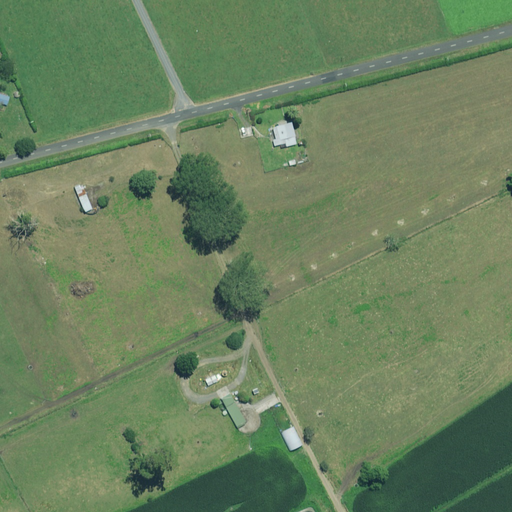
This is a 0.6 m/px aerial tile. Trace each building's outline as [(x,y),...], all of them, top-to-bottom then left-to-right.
[(9,97),(0,94),(0,103),(7,105),(9,97)] [(277,123),(278,126),(272,128),(275,139),(272,140),(274,146),(280,144),(281,148),(296,144),(294,136),(290,125),(289,120),(277,123)] [(255,141),(254,135),(252,127),(239,130),(241,139),(250,136),(252,141),(255,141)] [(81,185),(74,188),(84,212),(91,209),(81,185)] [(217,382),(215,376),(205,380),(208,386),(217,382)] [(246,424),(229,394),(221,399),(238,429),(246,424)] [(302,445),(294,427),(281,433),(290,451),(302,445)]
